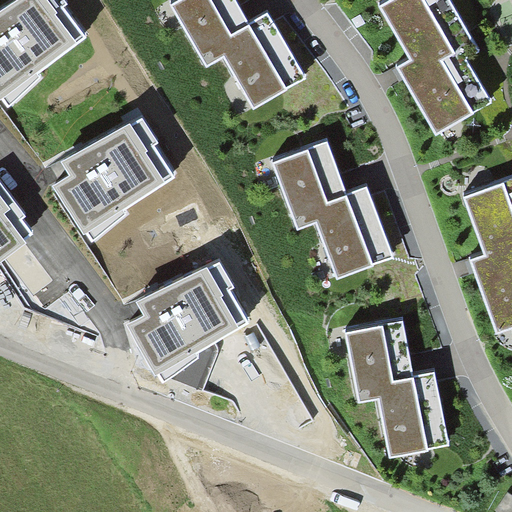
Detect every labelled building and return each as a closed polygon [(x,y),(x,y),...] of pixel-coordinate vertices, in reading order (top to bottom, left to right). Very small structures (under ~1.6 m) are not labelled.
[(15,0),(0,10),(0,100),(3,99),(8,107),(41,77),(39,74),(87,38),(63,7),(68,4),(64,0),(15,0)] [(236,0),(177,0),(170,4),(206,67),(224,57),(254,109),(308,79),(269,11),(249,22),(236,0)] [(448,0),(389,0),(378,6),(410,59),(396,67),(436,135),(492,103),(466,59),(479,51),(448,0)] [(159,143),(142,117),(131,124),(130,122),(61,161),(70,176),(52,185),(84,234),(87,233),(92,241),(127,215),(124,210),(175,178),(155,145),(159,143)] [(307,150),(272,162),(298,230),(316,224),(337,279),(394,259),(366,186),(347,192),(328,141),(307,148),(307,150)] [(511,179),(462,197),(483,255),(469,260),(496,334),(511,328),(511,179)] [(26,216),(0,181),(0,262),(5,259),(26,244),(27,243),(25,240),(33,234),(22,219),(26,216)] [(26,244),(5,259),(34,295),(53,280),(26,244)] [(235,288),(219,262),(208,267),(207,267),(136,301),(144,315),(126,323),(156,374),(158,373),(163,383),(198,358),(198,352),(250,324),(230,290),(235,288)] [(381,324),(345,331),(358,402),(378,399),(389,458),(428,451),(428,450),(449,446),(435,371),(413,375),(403,320),(380,324),(381,324)]
